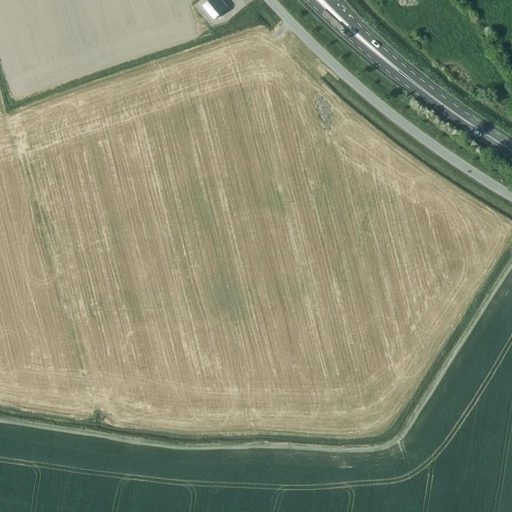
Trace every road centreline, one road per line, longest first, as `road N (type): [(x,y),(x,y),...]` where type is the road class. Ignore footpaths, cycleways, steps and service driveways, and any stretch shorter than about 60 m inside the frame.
road 1 (unclassified): [(511,196),(366,93),(270,0)]
road 2 (trunk): [(309,0),(430,96)]
road 3 (trunk): [(430,96),(329,0)]
